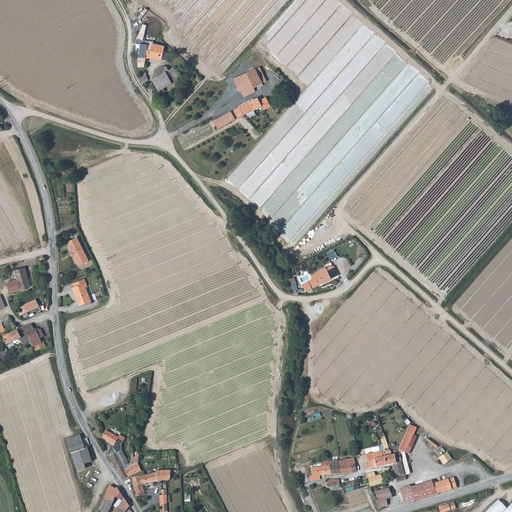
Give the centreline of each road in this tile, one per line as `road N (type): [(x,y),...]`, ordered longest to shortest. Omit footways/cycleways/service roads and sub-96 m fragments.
road 1 (unclassified): [(138,511),(74,408),(54,321),(46,199),(11,114)]
road 2 (unclassified): [(379,255),(337,292),(281,296),(208,193),(159,143)]
road 3 (track): [(379,255),(511,372)]
road 4 (residential): [(159,143),(120,140),(35,112),(11,114)]
road 5 (unclassified): [(396,511),(511,475)]
